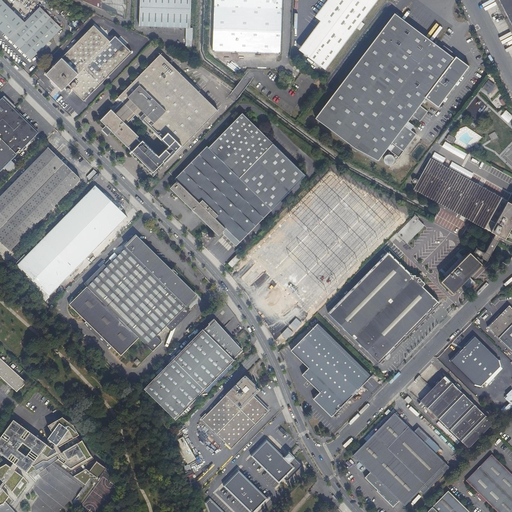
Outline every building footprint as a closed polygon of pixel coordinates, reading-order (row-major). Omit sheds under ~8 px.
[(0,0),(0,29),(31,60),(62,28),(40,7),(25,22),(2,0),(0,0)] [(80,0),(124,20),(124,0),(80,0)] [(190,0),(140,0),(139,26),(186,27),(190,28),(190,0)] [(214,0),(213,51),(280,54),(280,51),(242,28),(242,0),(214,0)] [(242,0),(242,28),(280,51),(282,0),(242,0)] [(335,0),(320,20),(325,24),(304,53),(325,69),(377,0),(335,0)] [(320,20),(335,0),(327,0),(315,16),(320,20)] [(511,0),(498,0),(511,27),(511,0)] [(469,65),(395,12),(336,90),(409,144),(469,65)] [(325,24),(320,20),(299,49),(304,53),(325,24)] [(70,89),(70,88),(84,101),(132,52),(115,36),(110,41),(94,25),(46,74),(57,85),(59,82),(62,85),(60,86),(62,88),(64,86),(65,87),(67,85),(70,87),(69,88),(68,88),(67,88),(66,89),(66,90),(67,91),(68,92),(69,92),(70,91),(70,90),(70,89)] [(179,150),(218,110),(171,64),(172,63),(170,61),(169,62),(161,54),(118,97),(123,102),(113,111),(111,110),(101,120),(133,151),(134,152),(136,152),(137,152),(138,151),(146,143),(126,124),(136,114),(154,132),(158,129),(179,150)] [(232,66),(234,63),(226,57),(224,60),(232,66)] [(409,144),(336,90),(315,118),(355,148),(378,160),(387,148),(391,144),(394,146),(390,151),(392,152),(391,154),(389,154),(386,155),(385,156),(384,158),(384,160),(384,162),(386,163),(387,164),(389,165),(391,164),(393,163),(394,162),(394,160),(394,159),(394,157),(394,156),(395,154),(399,157),(409,144)] [(2,101),(0,102),(0,170),(36,134),(2,101)] [(209,147),(207,146),(175,179),(179,182),(172,189),(219,235),(225,229),(240,242),(272,209),(305,175),(273,143),(242,113),(209,147)] [(158,129),(154,132),(168,146),(173,151),(176,153),(179,150),(158,129)] [(488,134),(491,141),(497,138),(494,131),(488,134)] [(159,156),(146,143),(138,151),(152,166),(161,158),(164,160),(173,151),(168,146),(159,156)] [(48,148),(0,197),(0,241),(10,252),(80,180),(66,165),(63,163),(48,148)] [(164,160),(161,158),(152,166),(155,169),(164,160)] [(511,201),(511,203),(499,196),(431,158),(429,160),(418,180),(416,179),(415,178),(414,178),(413,179),(413,180),(413,181),(413,182),(414,183),(415,183),(416,183),(417,182),(414,188),(461,214),(463,211),(469,214),(467,218),(505,239),(511,226),(511,201)] [(94,170),(87,177),(90,180),(97,173),(94,170)] [(332,173),(249,258),(306,314),(402,215),(393,206),(390,209),(381,199),(378,202),(369,193),(366,196),(357,186),(354,189),(345,179),(342,182),(332,173)] [(95,186),(18,265),(49,297),(127,217),(95,186)] [(411,217),(405,223),(407,224),(397,234),(407,243),(424,225),(415,216),(412,219),(411,217)] [(196,296),(136,237),(106,267),(104,264),(84,284),(87,287),(69,305),(89,325),(96,325),(96,331),(102,332),(102,338),(109,338),(109,344),(121,356),(138,339),(153,352),(162,343),(156,337),(183,310),(185,310),(185,308),(196,296)] [(482,251),(487,253),(494,240),(489,237),(482,251)] [(379,363),(439,302),(388,252),(348,293),(346,291),(343,294),(345,295),(328,313),(379,363)] [(470,252),(441,281),(453,293),(482,264),(470,252)] [(228,263),(232,267),(241,257),(238,254),(228,263)] [(511,308),(509,306),(488,328),(511,351),(511,308)] [(213,321),(145,390),(176,420),(234,361),(235,362),(236,361),(234,360),(242,352),(237,347),(239,345),(229,335),(227,337),(212,323),(214,321),(213,321)] [(367,372),(317,323),(291,350),(309,368),(302,374),(320,392),(318,394),(317,393),(315,395),(316,396),(313,399),(331,416),(362,385),(358,380),(367,372)] [(458,354),(451,362),(473,384),(474,383),(478,387),(495,369),(491,366),(498,358),(475,336),(464,348),(463,347),(460,347),(457,351),(457,353),(458,354)] [(0,375),(17,392),(22,387),(23,388),(27,384),(0,358),(0,357),(0,375)] [(371,376),(367,372),(358,380),(362,385),(371,376)] [(245,376),(202,420),(232,449),(268,411),(254,397),(260,390),(245,376)] [(445,377),(420,402),(469,449),(493,424),(445,377)] [(435,454),(440,449),(418,428),(414,432),(395,414),(353,456),(370,473),(365,478),(377,490),(377,491),(393,508),(399,501),(405,507),(426,485),(429,489),(450,468),(435,454)] [(14,421),(0,439),(0,453),(13,464),(10,467),(6,464),(0,468),(0,511),(6,511),(5,511),(13,503),(16,504),(19,500),(18,499),(24,490),(28,494),(38,481),(38,479),(37,471),(53,461),(70,474),(94,459),(86,444),(85,445),(83,441),(80,442),(77,437),(79,435),(73,426),(63,418),(48,426),(52,433),(48,440),(50,441),(47,445),(14,421)] [(186,464),(195,460),(186,436),(178,440),(181,448),(180,449),(186,464)] [(294,469),(265,441),(250,457),(278,484),(294,469)] [(492,455),(466,481),(471,486),(471,487),(476,491),(478,492),(478,491),(487,500),(486,501),(488,502),(487,502),(497,511),(511,511),(511,474),(511,475),(503,467),(503,466),(502,465),(502,464),(498,460),(497,460),(492,455)] [(87,469),(74,477),(86,485),(89,481),(88,480),(89,478),(96,483),(107,469),(97,461),(90,472),(87,469)] [(45,466),(37,471),(38,479),(49,473),(45,466)] [(255,511),(268,500),(237,471),(224,484),(251,511),(255,511)] [(427,511),(469,511),(448,491),(427,511)] [(223,511),(210,499),(206,503),(208,511),(223,511)]
